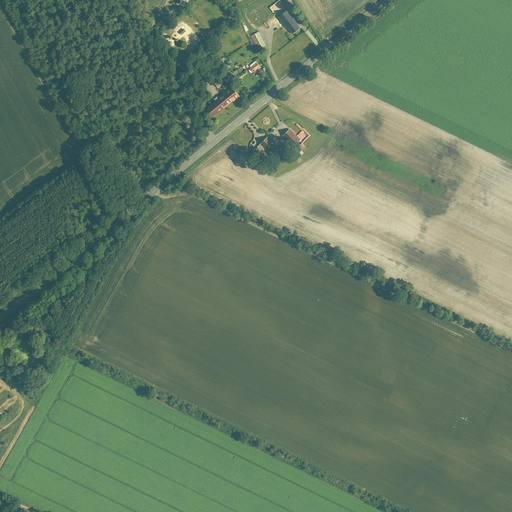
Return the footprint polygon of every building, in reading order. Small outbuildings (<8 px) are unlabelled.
[(279,3),(271,9),(276,16),(284,10),(279,3)] [(264,5),(248,16),(257,28),(272,16),(264,5)] [(288,12),(279,18),(293,36),(302,30),(288,12)] [(260,33),(251,38),(259,54),(268,50),(260,33)] [(250,67),(254,73),(263,66),(258,61),(250,67)] [(176,75),(182,81),(188,75),(182,69),(176,75)] [(208,110),(214,118),(240,97),(234,89),(208,110)] [(290,130),(284,137),(294,146),(300,138),(290,130)] [(270,137),(258,148),(268,159),(280,147),(270,137)]
